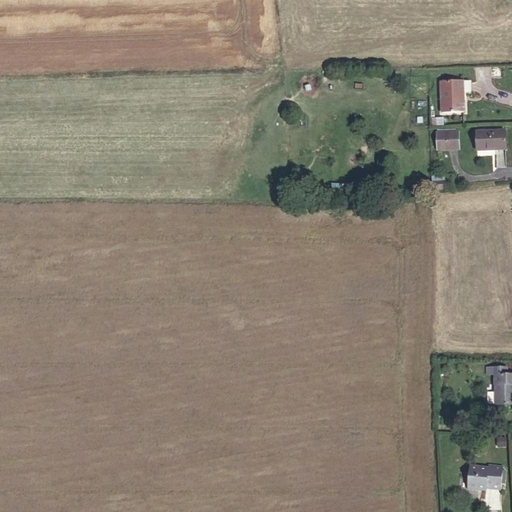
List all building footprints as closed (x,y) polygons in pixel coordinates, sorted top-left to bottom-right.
[(472,81),(449,81),(448,114),(472,114),(472,81)] [(472,134),(474,154),(502,153),(501,133),(472,134)] [(453,135),(434,135),(435,150),(454,149),(453,135)] [(511,374),(508,375),(495,375),(495,386),(497,386),(497,406),(511,406),(511,374)] [(501,489),(502,465),(487,465),(486,469),(468,467),(467,490),(487,492),(488,488),(501,489)]
